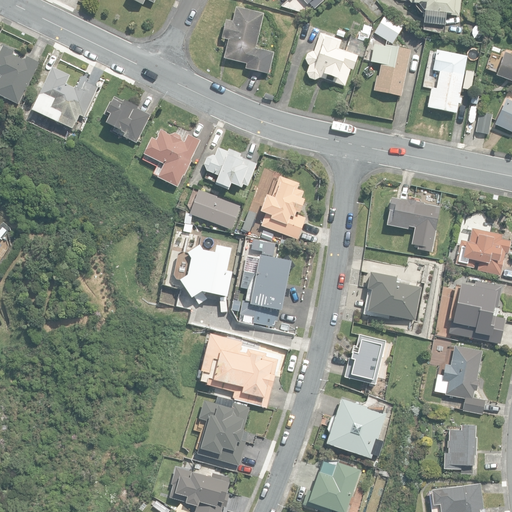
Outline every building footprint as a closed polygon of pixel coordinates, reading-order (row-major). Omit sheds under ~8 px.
[(408,0),(412,4),(415,4),(415,7),(421,14),(423,14),(422,30),(444,35),(446,15),(459,16),(460,0),(408,0)] [(246,69),(268,74),(273,52),(255,48),(263,14),(237,7),(233,21),(227,20),(222,38),(229,40),(224,58),(247,63),(246,69)] [(373,32),(393,43),(405,24),(385,12),(373,32)] [(374,26),(363,24),(360,40),(370,43),(374,26)] [(482,35),(482,30),(480,26),(475,26),(473,29),(473,34),(475,38),(479,38),(482,35)] [(320,78),(345,86),(351,69),(353,70),(358,55),(340,49),(343,41),(320,33),(314,51),(313,51),(308,53),(305,59),(308,65),(309,65),(307,73),(310,78),(315,80),(320,78)] [(373,91),(401,96),(410,50),(383,44),(379,63),(381,63),(378,76),(377,76),(373,91)] [(0,78),(0,94),(19,104),(39,63),(26,56),(25,60),(13,54),(15,52),(3,46),(0,51),(0,74),(1,76),(0,78)] [(462,98),(460,98),(468,56),(436,50),(432,70),(439,71),(436,89),(431,88),(427,108),(456,114),(458,103),(460,104),(462,98)] [(511,55),(504,52),(496,75),(511,81),(511,55)] [(74,88),(66,84),(70,75),(52,67),(32,110),(73,129),(79,115),(84,117),(98,87),(85,81),(81,88),(75,85),(74,88)] [(113,131),(136,143),(151,115),(138,108),(139,107),(124,99),(123,101),(114,97),(105,114),(109,116),(105,123),(115,128),(113,131)] [(511,100),(507,98),(495,124),(511,132),(511,100)] [(476,132),(489,134),(493,114),(480,112),(476,132)] [(158,177),(177,186),(200,140),(188,134),(185,142),(182,141),(180,136),(175,133),(170,135),(166,133),(161,130),(157,139),(153,137),(144,153),(164,163),(158,177)] [(216,184),(229,190),(231,184),(242,188),(243,184),(248,186),(257,164),(240,157),(241,154),(228,149),(227,151),(218,148),(215,156),(213,155),(207,157),(204,164),(207,171),(218,175),(215,182),(216,182),(216,184)] [(262,226),(298,239),(306,218),(296,214),(296,212),(300,213),(305,199),(302,198),(304,191),(297,189),(299,183),(280,176),(272,197),(266,195),(260,211),(267,214),(262,226)] [(231,229),(240,206),(217,197),(217,196),(199,189),(190,214),(231,229)] [(409,226),(436,231),(440,208),(424,205),(424,203),(400,199),(400,200),(392,198),(387,225),(408,229),(409,226)] [(191,224),(192,215),(189,215),(189,213),(185,213),(184,223),(191,224)] [(191,233),(193,225),(184,223),(183,231),(191,233)] [(216,236),(218,230),(202,227),(201,233),(216,236)] [(477,270),(500,275),(505,253),(508,254),(511,241),(501,239),(502,235),(472,228),(469,241),(461,240),(456,264),(474,268),(475,262),(479,263),(477,270)] [(248,241),(245,255),(252,256),(255,243),(248,241)] [(215,252),(203,250),(200,244),(188,252),(191,257),(187,275),(180,279),(192,298),(202,291),(228,297),(233,272),(227,271),(231,248),(217,245),(215,252)] [(281,259),(259,256),(255,276),(250,275),(245,300),(239,299),(237,314),(275,321),(277,308),(282,309),(284,298),(287,299),(289,289),(285,289),(289,268),(295,266),(287,256),(281,259)] [(387,315),(415,321),(423,287),(397,281),(398,277),(369,271),(365,289),(368,290),(362,314),(386,319),(387,315)] [(452,332),(493,341),(496,325),(488,323),(495,293),(461,286),(454,321),(452,323),(451,327),(452,329),(452,332)] [(233,398),(267,407),(278,359),(265,355),(266,353),(247,349),(247,351),(240,350),(243,341),(210,333),(201,370),(204,371),(201,380),(208,381),(207,385),(234,392),(233,398)] [(344,377),(375,385),(386,340),(359,334),(356,346),(353,345),(352,353),(353,353),(352,358),(349,357),(344,377)] [(477,379),(482,351),(455,345),(451,365),(445,364),(443,375),(438,374),(434,391),(445,393),(445,394),(465,398),(462,410),(482,414),(485,400),(473,397),(475,391),(476,391),(478,379),(477,379)] [(330,431),(326,443),(370,458),(371,454),(378,457),(383,441),(378,440),(387,413),(383,411),(385,405),(366,398),(364,406),(342,398),(336,415),(331,414),(326,430),(330,431)] [(232,407),(204,399),(199,418),(206,420),(196,452),(239,465),(249,432),(244,431),(250,406),(233,402),(232,407)] [(461,473),(472,473),(473,454),(475,454),(476,438),(474,438),(474,425),(461,425),(461,430),(449,430),(449,441),(447,441),(447,447),(449,447),(449,453),(445,453),(444,468),(461,469),(461,473)] [(302,505),(322,511),(346,511),(361,469),(352,466),(353,464),(339,460),(323,459),(313,490),(308,489),(302,505)] [(194,511),(219,511),(229,476),(212,472),(211,475),(175,466),(169,489),(187,494),(186,500),(197,503),(194,511)] [(479,511),(480,509),(483,509),(480,483),(431,489),(433,504),(440,504),(440,511),(479,511)]
